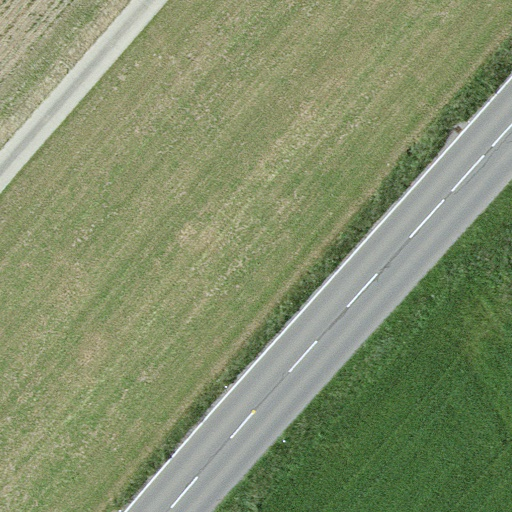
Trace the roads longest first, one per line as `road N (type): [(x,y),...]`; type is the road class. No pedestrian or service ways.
road 1 (tertiary): [(511,122),(171,511)]
road 2 (unclassified): [(0,175),(151,0)]
